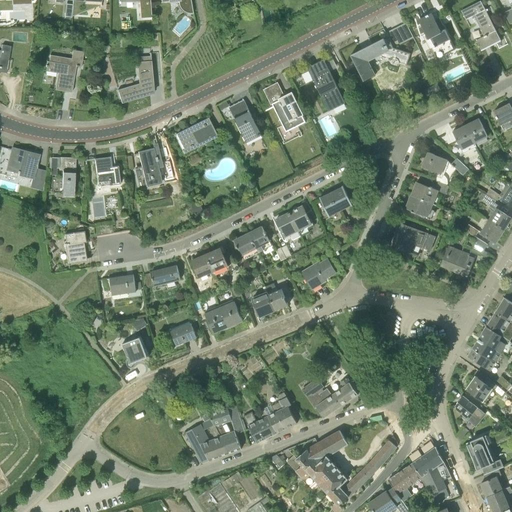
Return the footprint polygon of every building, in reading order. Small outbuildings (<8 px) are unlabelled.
[(150,0),(151,7),(152,19),(165,19),(164,3),(168,2),(168,3),(179,2),(179,0),(150,0)] [(480,26),(491,20),(481,1),(462,11),(466,20),(474,16),(480,26)] [(65,17),(72,18),(73,4),(66,4),(65,17)] [(436,22),(432,14),(419,20),(426,33),(425,34),(437,59),(456,49),(440,19),(436,22)] [(351,55),(364,81),(375,75),(368,61),(379,56),(389,59),(393,57),(398,59),(399,63),(407,65),(411,54),(393,48),(406,41),(398,26),(385,33),(392,45),(388,47),(384,39),(351,55)] [(0,71),(7,73),(11,46),(2,45),(1,51),(0,50),(0,71)] [(47,71),(58,73),(55,90),(72,93),(76,67),(82,67),(84,53),(73,51),(72,59),(50,55),(49,62),(48,61),(47,65),(46,65),(46,67),(47,67),(47,71)] [(150,56),(137,57),(139,84),(118,90),(122,103),(154,94),(151,61),(151,53),(150,53),(150,56)] [(307,68),(329,111),(346,103),(329,69),(317,75),(313,66),(307,68)] [(287,131),(298,126),(306,121),(303,115),(292,94),(273,104),(287,131)] [(230,108),(248,142),(249,145),(263,138),(262,135),(244,100),(230,108)] [(496,117),(501,125),(510,121),(511,124),(511,107),(510,103),(495,111),(497,116),(496,117)] [(176,134),(184,149),(182,150),(184,153),(218,136),(208,118),(176,134)] [(466,125),(477,147),(488,141),(487,138),(488,137),(479,118),(466,125)] [(464,153),(477,147),(466,125),(453,131),(462,150),(464,153)] [(13,148),(13,150),(4,148),(0,163),(0,167),(1,168),(0,172),(0,173),(17,178),(18,174),(33,178),(39,155),(13,148)] [(138,152),(147,186),(162,183),(154,148),(138,152)] [(423,167),(439,173),(438,177),(442,179),(449,161),(448,159),(429,152),(423,167)] [(60,157),(59,172),(63,172),(62,196),(74,196),(76,167),(84,167),(84,158),(60,157)] [(95,159),(97,182),(98,182),(99,186),(120,184),(118,166),(112,167),(111,157),(95,159)] [(463,175),(469,169),(457,158),(451,164),(463,175)] [(412,195),(437,204),(440,197),(437,196),(439,191),(447,194),(450,186),(439,182),(436,189),(417,182),(412,195)] [(321,198),(330,216),(353,205),(343,186),(321,198)] [(511,186),(510,186),(503,197),(511,203),(511,186)] [(486,194),(496,201),(500,195),(490,188),(486,194)] [(437,204),(412,195),(412,194),(406,208),(412,210),(412,211),(414,212),(414,211),(427,216),(427,217),(432,219),(437,204)] [(289,213),(299,231),(312,225),(303,206),(289,213)] [(488,220),(504,230),(511,218),(496,208),(488,220)] [(285,238),(299,231),(289,213),(276,219),(285,238)] [(504,230),(488,220),(480,232),(496,242),(504,230)] [(395,237),(423,247),(428,234),(400,223),(395,237)] [(465,230),(475,236),(479,231),(469,224),(465,230)] [(250,234),(256,249),(270,242),(262,226),(249,233),(250,234)] [(84,231),(65,234),(66,242),(64,242),(65,245),(68,261),(86,259),(84,242),(86,242),(84,231)] [(243,256),(256,249),(250,234),(236,241),(243,256)] [(474,243),(484,250),(488,245),(476,237),(474,243)] [(471,252),(481,256),(484,250),(474,243),(471,252)] [(281,247),(287,258),(292,255),(287,245),(281,247)] [(441,265),(454,270),(462,251),(449,246),(441,265)] [(281,261),(287,258),(281,247),(276,250),(281,261)] [(207,254),(214,272),(228,266),(221,248),(207,254)] [(462,251),(454,270),(468,276),(475,257),(462,251)] [(201,277),(214,272),(207,254),(193,260),(201,277)] [(313,289),(327,280),(325,279),(336,272),(328,258),(319,263),(318,261),(302,271),(313,289)] [(152,272),(155,286),(181,280),(178,266),(152,272)] [(110,278),(113,295),(137,292),(134,274),(110,278)] [(269,294),(275,311),(288,305),(284,293),(290,290),(285,279),(279,281),(282,288),(274,291),(273,289),(276,287),(274,283),(266,286),(268,291),(269,294)] [(236,298),(242,296),(237,284),(231,286),(236,298)] [(261,316),(275,311),(269,294),(268,291),(253,297),(261,316)] [(248,309),(254,306),(249,294),(243,296),(248,309)] [(496,311),(511,321),(511,297),(507,294),(505,297),(496,311)] [(219,305),(228,327),(243,321),(235,301),(234,301),(233,299),(219,305)] [(197,314),(203,312),(198,300),(192,303),(197,314)] [(214,333),(228,327),(219,305),(205,311),(206,313),(205,313),(214,333)] [(507,338),(511,329),(511,321),(496,311),(487,325),(507,338)] [(172,331),(171,331),(177,345),(197,337),(191,323),(190,323),(189,321),(171,329),(172,331)] [(479,338),(502,353),(507,344),(509,340),(507,338),(487,325),(479,338)] [(149,357),(141,336),(122,344),(128,359),(128,360),(127,362),(127,364),(127,365),(128,366),(130,367),(132,367),(133,367),(135,366),(137,363),(139,361),(141,360),(144,359),(149,357)] [(496,362),(502,353),(479,338),(473,348),(496,362)] [(491,371),(496,362),(473,348),(468,356),(491,371)] [(488,377),(484,382),(476,376),(467,389),(486,403),(498,386),(488,377)] [(511,393),(511,384),(502,376),(497,381),(511,393)] [(315,408),(317,407),(324,418),(358,394),(351,383),(351,382),(348,378),(347,378),(340,382),(343,386),(330,396),(327,391),(325,393),(322,388),(325,387),(318,378),(302,389),(315,408)] [(269,415),(278,433),(297,423),(289,406),(292,404),(287,396),(279,400),(280,402),(272,406),(275,412),(269,415)] [(457,408),(476,422),(479,425),(487,415),(463,396),(457,405),(457,408)] [(228,407),(210,413),(226,455),(242,449),(237,434),(245,430),(236,405),(228,407)] [(258,443),(278,433),(269,415),(264,409),(258,412),(263,418),(257,421),(252,412),(244,416),(249,425),(258,443)] [(201,424),(202,424),(185,433),(202,463),(210,461),(226,455),(210,413),(209,413),(208,413),(203,416),(206,421),(201,424)] [(348,478),(328,456),(348,444),(340,430),(317,443),(315,438),(287,449),(293,456),(287,462),(302,478),(308,472),(329,495),(336,502),(331,507),(335,511),(333,511),(339,511),(343,509),(339,505),(349,496),(370,476),(378,469),(397,446),(390,439),(369,465),(344,489),(341,485),(348,478)] [(482,467),(482,468),(495,462),(498,469),(499,469),(504,466),(501,458),(498,460),(497,460),(492,447),(495,446),(490,433),(466,443),(473,459),(475,466),(476,470),(482,467)] [(411,464),(421,479),(427,488),(428,487),(431,495),(446,488),(439,472),(448,469),(436,446),(424,455),(411,464)] [(399,494),(421,479),(411,464),(389,479),(393,487),(399,494)] [(487,496),(504,489),(497,476),(501,474),(499,469),(498,469),(485,474),(484,475),(487,481),(481,483),(487,496)] [(223,482),(228,490),(243,479),(238,472),(223,482)] [(509,506),(511,505),(508,495),(511,492),(511,489),(510,486),(504,489),(487,496),(493,511),(501,511),(510,509),(509,506)] [(399,494),(393,487),(387,492),(387,491),(368,503),(374,511),(390,511),(392,511),(393,511),(398,509),(397,508),(398,507),(396,503),(402,499),(399,494)] [(280,511),(275,504),(274,504),(268,496),(247,511),(245,509),(240,511),(280,511)]
